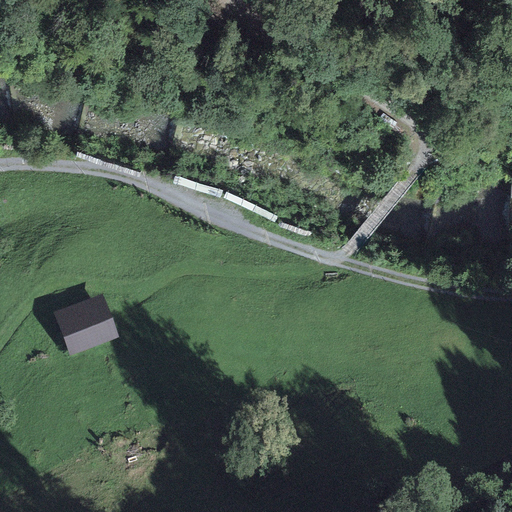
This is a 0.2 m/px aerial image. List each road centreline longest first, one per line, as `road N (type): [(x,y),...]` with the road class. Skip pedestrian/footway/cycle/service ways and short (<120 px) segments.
road 1 (track): [(339,260),(305,271),(185,267),(137,287),(58,282),(32,298),(0,338)]
road 2 (track): [(339,260),(449,292),(511,296)]
road 3 (track): [(511,462),(401,511)]
